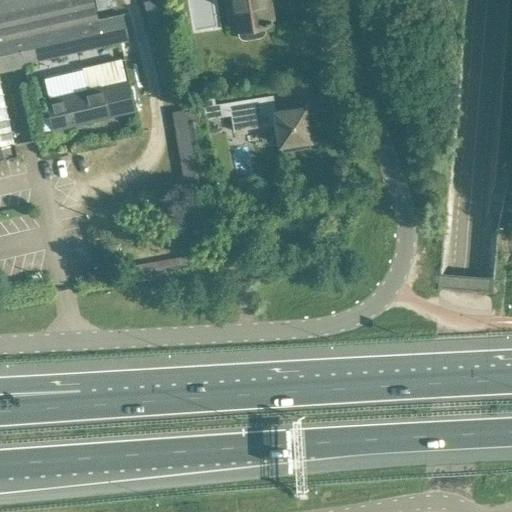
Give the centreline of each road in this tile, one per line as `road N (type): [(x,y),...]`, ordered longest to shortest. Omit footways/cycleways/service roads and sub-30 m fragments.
road 1 (unclassified): [(0,350),(302,333),(359,313),(386,289),(400,230),(359,0)]
road 2 (unclassified): [(445,511),(493,0)]
road 3 (motorway): [(0,465),(511,435)]
road 4 (motorway): [(511,379),(77,405)]
